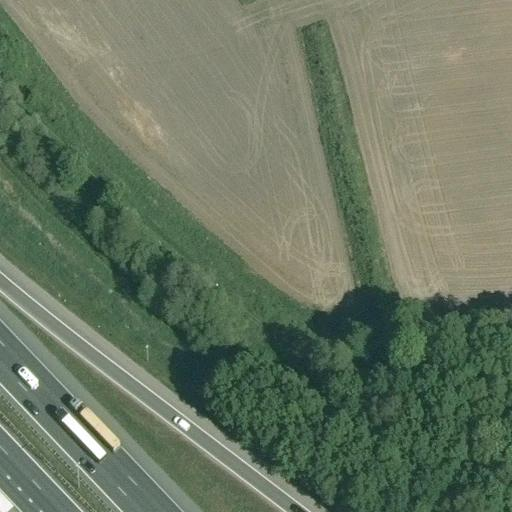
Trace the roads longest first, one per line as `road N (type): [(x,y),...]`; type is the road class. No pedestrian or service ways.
road 1 (motorway): [(294,511),(0,282)]
road 2 (motorway): [(152,511),(0,351)]
